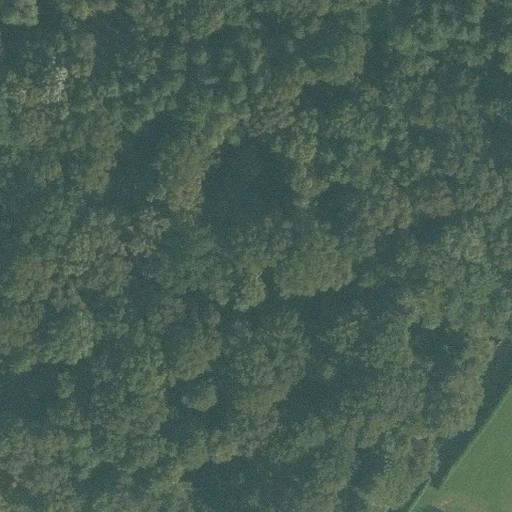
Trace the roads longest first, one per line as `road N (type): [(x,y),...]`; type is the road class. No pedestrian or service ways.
road 1 (track): [(0,116),(492,321),(358,511)]
road 2 (track): [(0,467),(124,511)]
